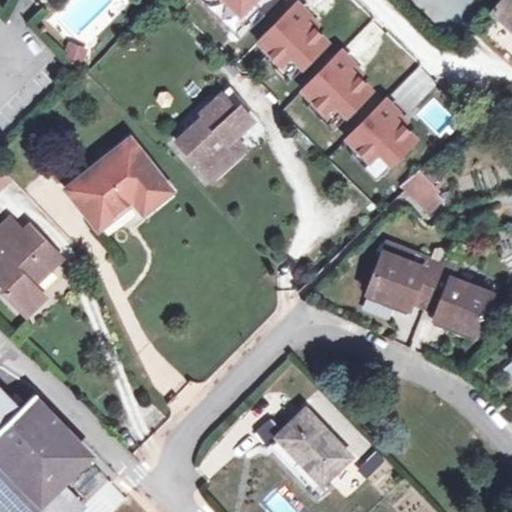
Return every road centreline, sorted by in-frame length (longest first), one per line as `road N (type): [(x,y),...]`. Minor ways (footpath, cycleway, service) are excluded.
road 1 (residential): [(144,477),(288,333),(303,329),(455,390),(511,448)]
road 2 (residential): [(144,477),(0,345)]
